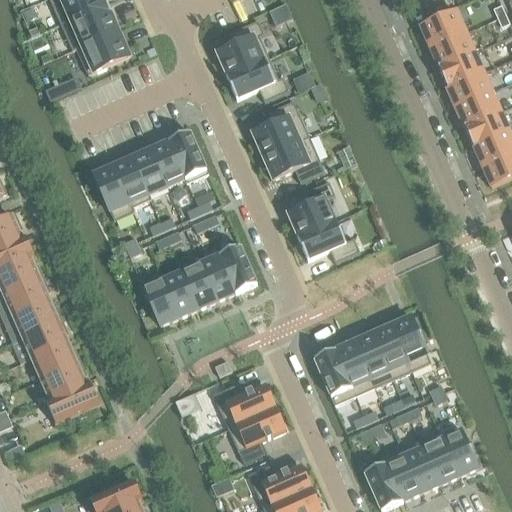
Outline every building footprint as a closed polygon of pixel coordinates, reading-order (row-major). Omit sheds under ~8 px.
[(53,0),(49,2),(60,28),(107,8),(103,0),(53,0)] [(107,8),(60,28),(72,55),(119,35),(111,17),(107,8)] [(494,13),(498,23),(506,19),(502,10),(494,13)] [(421,32),(430,52),(466,37),(457,16),(421,32)] [(506,19),(498,23),(502,32),(510,28),(506,19)] [(239,49),(217,59),(227,81),(226,81),(226,82),(270,62),(260,41),(264,39),(258,25),(233,37),(239,49)] [(37,31),(30,35),(32,40),(40,37),(37,31)] [(119,35),(72,55),(72,56),(77,54),(88,80),(130,62),(119,35)] [(466,37),(430,52),(439,72),(475,56),(466,37)] [(154,51),(146,54),(150,61),(157,58),(154,51)] [(53,55),(42,60),(46,68),(57,63),(53,55)] [(475,56),(439,72),(448,92),(483,76),(475,56)] [(270,62),(226,82),(237,104),(259,94),(264,107),(290,95),(283,82),(279,84),(270,62)] [(483,76),(448,92),(456,112),(492,96),(483,76)] [(66,88),(55,93),(58,101),(70,96),(66,88)] [(492,96),(456,112),(465,131),(501,116),(492,96)] [(274,129),(252,139),(259,152),(255,154),(259,163),(310,141),(294,105),(269,117),(274,129)] [(501,116),(465,131),(474,151),(510,135),(501,116)] [(511,141),(510,135),(474,151),(482,171),(511,157),(511,141)] [(190,136),(169,146),(188,188),(209,179),(190,136)] [(310,141),(259,163),(263,173),(267,171),(273,184),(295,175),(300,187),(325,176),(310,141)] [(168,146),(151,154),(168,192),(186,184),(188,188),(169,146),(168,146)] [(151,154),(132,162),(151,204),(152,204),(150,199),(168,192),(151,154)] [(511,157),(482,171),(491,192),(511,182),(511,157)] [(132,162),(114,170),(135,217),(135,216),(133,212),(151,204),(132,162)] [(114,170),(94,179),(115,226),(135,217),(114,170)] [(288,219),(298,241),(298,242),(336,225),(326,204),(335,200),(329,186),(305,197),(310,210),(288,219)] [(209,206),(198,211),(202,219),(213,214),(209,206)] [(198,211),(187,216),(190,223),(202,219),(198,211)] [(15,220),(0,226),(0,250),(22,241),(19,234),(21,233),(15,220)] [(215,220),(204,225),(208,232),(219,227),(215,220)] [(172,223),(161,227),(164,235),(175,230),(172,223)] [(204,225),(193,229),(196,237),(208,232),(204,225)] [(360,257),(354,243),(346,247),(336,225),(298,242),(308,265),(330,255),(336,268),(360,257)] [(164,235),(161,227),(150,232),(153,240),(164,235)] [(170,249),(181,244),(178,236),(167,241),(170,249)] [(0,275),(33,260),(29,249),(26,251),(22,241),(0,250),(0,275)] [(156,246),(159,254),(170,249),(167,241),(156,246)] [(136,242),(125,247),(128,255),(139,250),(136,242)] [(378,245),(369,249),(373,257),(381,253),(389,250),(385,242),(378,245)] [(139,250),(128,255),(131,262),(142,257),(139,250)] [(240,250),(219,259),(236,298),(257,289),(240,250)] [(219,260),(201,268),(218,306),(235,298),(236,298),(219,259),(219,260)] [(33,260),(0,275),(0,300),(43,281),(38,270),(35,271),(32,264),(35,263),(33,260)] [(201,268),(183,276),(199,314),(218,306),(201,268)] [(161,275),(160,276),(181,322),(199,314),(183,276),(165,284),(161,275)] [(160,276),(141,284),(161,331),(181,322),(160,276)] [(43,281),(0,300),(0,315),(4,324),(49,303),(47,297),(49,296),(43,281)] [(49,303),(4,324),(13,345),(61,323),(56,312),(53,313),(49,303)] [(411,321),(391,330),(412,376),(431,368),(411,321)] [(61,323),(13,345),(14,347),(23,343),(31,362),(68,345),(65,339),(67,338),(61,323)] [(391,330),(373,338),(393,385),(412,376),(391,330)] [(373,338),(354,346),(374,393),(393,385),(373,338)] [(68,345),(31,362),(41,383),(80,365),(74,354),(72,355),(68,345)] [(336,354),(335,354),(356,401),(374,393),(354,346),(336,354)] [(335,354),(314,363),(335,410),(356,401),(335,354)] [(80,365),(41,383),(50,404),(86,387),(83,380),(86,379),(80,365)] [(228,365),(215,371),(220,381),(233,376),(228,365)] [(50,404),(47,405),(57,428),(71,421),(73,425),(86,419),(85,415),(99,409),(93,395),(90,397),(86,387),(50,404)] [(237,389),(213,399),(229,434),(275,413),(265,390),(253,395),(252,394),(246,397),(246,398),(242,400),(237,389)] [(430,395),(433,402),(444,397),(441,390),(430,395)] [(448,405),(444,397),(433,402),(437,409),(448,405)] [(413,399),(402,404),(405,411),(416,406),(413,399)] [(184,403),(176,406),(183,421),(191,418),(184,403)] [(402,404),(390,409),(394,416),(405,411),(402,404)] [(422,419),(418,412),(407,417),(411,424),(422,419)] [(275,413),(229,434),(244,468),(267,458),(262,446),(266,444),(267,445),(274,442),(273,441),(285,436),(275,413)] [(375,415),(364,420),(368,428),(379,423),(375,415)] [(0,418),(0,426),(8,423),(5,416),(0,418)] [(411,424),(407,417),(396,422),(400,429),(411,424)] [(368,428),(364,420),(353,425),(356,433),(368,428)] [(8,423),(0,426),(0,435),(11,430),(8,423)] [(384,436),(381,428),(370,433),(373,441),(384,436)] [(439,435),(438,435),(458,482),(478,473),(459,431),(441,439),(439,435)] [(373,441),(370,433),(359,438),(362,446),(373,441)] [(438,435),(419,443),(440,490),(458,482),(438,435)] [(401,451),(400,451),(421,498),(440,490),(419,443),(418,444),(420,448),(403,455),(401,451)] [(21,448),(6,455),(11,466),(26,459),(21,448)] [(400,451),(382,460),(403,507),(403,506),(421,498),(400,451)] [(384,469),(365,477),(380,511),(390,511),(403,507),(382,460),(381,460),(384,469)] [(272,469),(249,480),(263,511),(268,511),(311,493),(301,471),(288,476),(288,475),(281,478),(282,479),(277,481),(272,469)] [(89,511),(128,511),(139,507),(136,499),(138,498),(132,484),(119,490),(117,487),(103,493),(104,497),(86,505),(89,511)] [(318,511),(311,493),(268,511),(318,511)]
